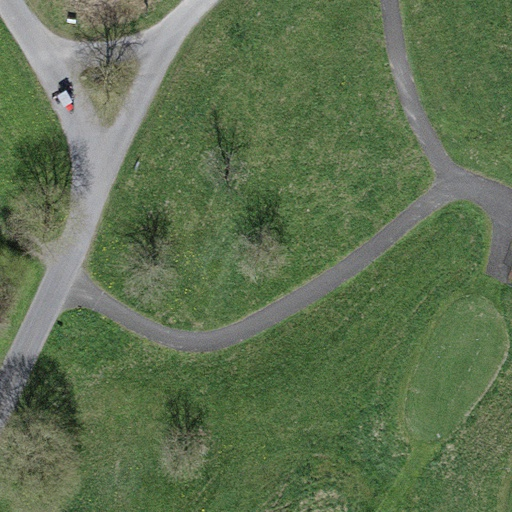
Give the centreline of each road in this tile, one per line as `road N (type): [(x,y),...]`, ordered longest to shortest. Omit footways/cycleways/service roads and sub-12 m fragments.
road 1 (unclassified): [(0,416),(106,145),(3,0)]
road 2 (track): [(106,145),(226,0)]
